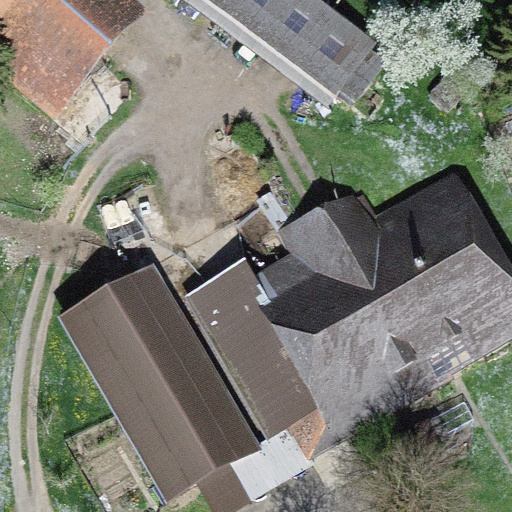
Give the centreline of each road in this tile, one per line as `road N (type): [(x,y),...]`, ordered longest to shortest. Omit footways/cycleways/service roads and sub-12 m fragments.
road 1 (track): [(17,511),(13,421),(56,231),(123,126),(228,69)]
road 2 (track): [(147,34),(174,98),(191,228)]
